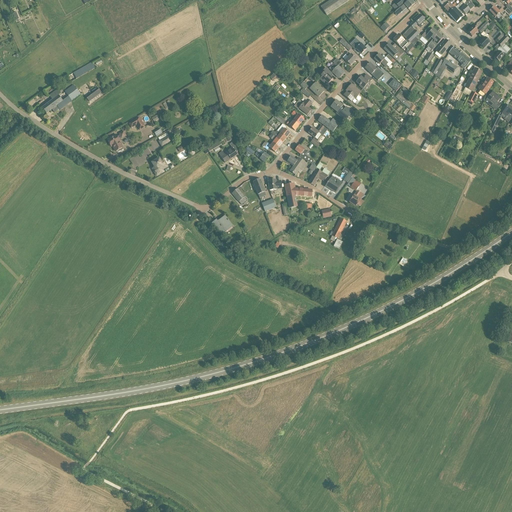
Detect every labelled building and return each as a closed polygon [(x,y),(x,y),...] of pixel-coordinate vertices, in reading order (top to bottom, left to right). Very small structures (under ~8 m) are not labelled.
[(331,0),(321,7),(327,16),(350,0),(331,0)] [(407,8),(408,10),(415,4),(411,0),(410,0),(404,5),(393,15),(395,18),(397,16),(399,18),(403,15),(401,13),(407,8)] [(475,7),(470,1),(469,0),(465,4),(466,6),(461,10),(463,12),(465,15),(475,7)] [(466,6),(465,4),(462,2),(458,5),(457,6),(454,9),(449,14),(448,14),(456,22),(457,22),(463,17),(462,17),(465,15),(463,12),(461,10),(466,6)] [(457,6),(455,3),(452,6),(449,3),(444,8),(449,14),(454,9),(457,6)] [(495,17),(500,13),(503,16),(506,13),(504,11),(500,7),(497,10),(494,7),(490,11),(495,17)] [(410,43),(410,42),(414,46),(422,37),(421,37),(413,29),(418,24),(419,26),(425,20),(420,15),(414,20),(415,21),(410,25),(412,27),(407,32),(410,35),(406,39),(407,40),(410,43)] [(371,35),(375,41),(381,36),(377,31),(380,28),(373,20),(368,24),(368,25),(364,29),(370,36),(371,35)] [(487,28),(487,27),(489,25),(487,22),(484,25),(478,30),(481,33),(487,28)] [(384,32),(390,27),(386,23),(381,28),(380,28),(384,32)] [(475,28),(477,26),(476,25),(467,32),(472,37),(478,32),(475,28)] [(438,34),(433,29),(428,34),(426,32),(421,37),(428,42),(431,38),(433,40),(438,34)] [(443,38),(438,34),(433,40),(429,44),(427,47),(432,51),(436,46),(443,38)] [(487,39),(489,37),(485,34),(483,37),(481,39),(483,40),(479,44),(484,49),(490,43),(487,39)] [(410,42),(410,43),(407,40),(405,42),(399,35),(393,41),(402,49),(405,47),(407,49),(405,52),(407,54),(408,54),(410,51),(414,46),(413,46),(414,46),(410,42)] [(508,40),(505,37),(498,44),(502,48),(508,40)] [(342,39),(340,42),(349,51),(352,48),(342,39)] [(451,45),(445,40),(441,46),(436,52),(442,56),(451,45)] [(366,50),(358,41),(352,47),(355,50),(356,49),(361,55),(366,50)] [(404,53),(398,48),(395,51),(392,47),(389,44),(384,49),(390,55),(393,58),(397,55),(399,58),(404,53)] [(454,47),(449,53),(453,57),(457,60),(462,54),(454,47)] [(499,48),(497,50),(495,52),(497,54),(494,58),(499,62),(506,54),(499,48)] [(356,60),(348,52),(346,54),(349,58),(346,61),(351,66),(356,60)] [(411,52),(408,54),(414,60),(416,57),(411,52)] [(379,65),(381,63),(386,68),(388,66),(387,65),(388,64),(379,54),(374,59),(379,65)] [(462,65),(461,66),(465,69),(471,62),(462,54),(457,60),(462,65)] [(393,60),(388,55),(386,57),(393,64),(395,62),(393,59),(393,60)] [(338,67),(341,63),(337,59),(333,62),(334,64),(329,69),(339,79),(344,73),(338,67)] [(443,62),(439,60),(433,70),(432,73),(435,75),(443,62)] [(445,60),(441,66),(453,74),(457,68),(445,60)] [(77,78),(96,69),(93,62),(74,72),(77,78)] [(370,63),(365,68),(374,78),(379,72),(370,63)] [(330,78),(333,75),(326,69),(323,72),(324,73),(321,76),(322,77),(320,80),(324,84),(326,82),(328,85),(333,80),(330,78)] [(445,72),(440,69),(435,76),(441,80),(445,72)] [(482,73),(475,69),(465,88),(472,91),(482,73)] [(414,70),(412,72),(411,74),(416,78),(417,76),(419,73),(414,70)] [(373,80),(366,75),(364,78),(365,78),(364,79),(361,77),(356,83),(360,86),(359,86),(363,90),(364,90),(365,91),(370,85),(369,84),(373,80)] [(401,86),(394,79),(389,85),(396,92),(401,86)] [(494,83),(488,79),(479,90),(485,95),(494,83)] [(316,83),(310,89),(319,97),(324,92),(316,83)] [(361,93),(352,85),(346,91),(347,92),(344,96),(351,101),(354,98),(358,102),(359,101),(361,99),(361,98),(359,96),(361,93)] [(80,95),(74,86),(65,92),(66,93),(62,95),(58,90),(50,96),(53,100),(42,108),(46,114),(52,110),(55,113),(59,110),(60,110),(80,95)] [(87,97),(90,101),(103,93),(100,88),(87,97)] [(456,88),(448,101),(453,103),(460,91),(456,88)] [(477,95),(473,93),(468,101),(473,103),(477,95)] [(500,99),(492,93),(487,99),(493,104),(491,106),(496,111),(500,105),(497,103),(500,99)] [(430,99),(425,96),(421,102),(426,105),(430,99)] [(312,105),(307,101),(304,105),(299,101),(294,107),(298,110),(299,109),(307,115),(311,111),(308,108),(312,105)] [(347,108),(345,110),(342,108),(343,107),(336,101),(331,107),(337,112),(336,113),(346,122),(353,113),(347,108)] [(511,115),(511,108),(509,106),(502,114),(506,118),(504,120),(505,121),(503,123),(506,125),(508,123),(511,118),(511,116),(511,115)] [(304,120),(299,115),(298,115),(294,112),(292,114),(296,118),(294,121),(299,125),(304,120)] [(501,117),(497,115),(492,125),(496,127),(501,117)] [(279,116),(277,119),(283,125),(286,121),(279,116)] [(339,124),(333,120),(331,122),(322,116),(318,121),(333,133),(339,124)] [(138,118),(128,124),(131,128),(137,124),(140,129),(144,127),(138,118)] [(294,121),(291,124),(289,122),(287,124),(290,127),(289,127),(295,131),(299,125),(294,121)] [(346,124),(339,134),(347,140),(354,130),(346,124)] [(284,129),(286,127),(282,125),(277,131),(286,138),(290,134),(284,129)] [(319,133),(323,137),(328,130),(322,126),(317,132),(313,128),(309,133),(315,138),(319,133)] [(277,131),(275,133),(273,131),(270,133),(273,136),(282,143),(286,138),(277,131)] [(117,136),(108,140),(111,147),(113,147),(116,152),(123,148),(120,143),(120,142),(117,136)] [(172,141),(168,136),(158,141),(162,147),(172,141)] [(273,136),(271,139),(274,142),(273,143),(279,148),(282,143),(273,136)] [(320,145),(314,140),(311,143),(318,148),(320,145)] [(222,145),(220,142),(208,149),(209,152),(222,145)] [(273,143),(272,145),(270,144),(270,145),(266,142),(262,146),(267,150),(269,148),(275,153),(279,148),(273,143)] [(393,146),(387,142),(384,146),(390,150),(393,147),(393,146)] [(231,146),(233,148),(224,155),(222,152),(219,155),(224,162),(228,160),(229,161),(238,155),(235,152),(236,151),(234,144),(231,146)] [(314,162),(305,155),(308,152),(299,146),(295,151),(301,155),(299,157),(312,165),(314,162)] [(248,148),(245,151),(252,156),(254,154),(253,154),(254,153),(248,148)] [(270,158),(261,150),(259,153),(260,153),(257,157),(266,164),(270,158)] [(300,174),(307,164),(299,158),(297,161),(291,157),(287,162),(293,167),(290,171),(296,175),(298,172),(300,174)] [(168,167),(165,162),(162,163),(159,158),(152,163),(155,168),(153,168),(158,176),(164,172),(163,170),(168,167)] [(316,168),(311,165),(309,170),(310,171),(308,174),(311,176),(313,173),(316,168)] [(319,178),(325,182),(328,176),(322,172),(318,170),(309,184),(314,187),(319,178)] [(354,173),(349,170),(345,174),(347,176),(343,181),(346,184),(350,178),(351,178),(354,173)] [(342,184),(337,181),(332,177),(330,180),(326,186),(332,190),(331,191),(336,194),(342,184)] [(265,192),(260,180),(253,182),(258,195),(265,192)] [(281,182),(274,182),(274,181),(269,181),(270,191),(277,190),(282,189),(281,182)] [(294,184),(285,186),(290,209),(297,207),(295,196),(296,196),(311,197),(312,191),(295,189),(294,184)] [(238,189),(232,194),(242,205),(247,201),(238,189)] [(357,199),(361,194),(357,192),(350,203),(356,207),(357,204),(360,206),(363,202),(360,200),(357,199)] [(271,202),(262,205),(265,211),(273,208),(271,202)] [(323,219),(332,217),(330,209),(322,211),(323,219)] [(225,217),(218,222),(217,221),(212,224),(221,235),(225,232),(224,231),(231,225),(232,226),(233,226),(225,217)] [(347,222),(341,219),(332,236),(337,239),(338,239),(342,231),(347,222)]
